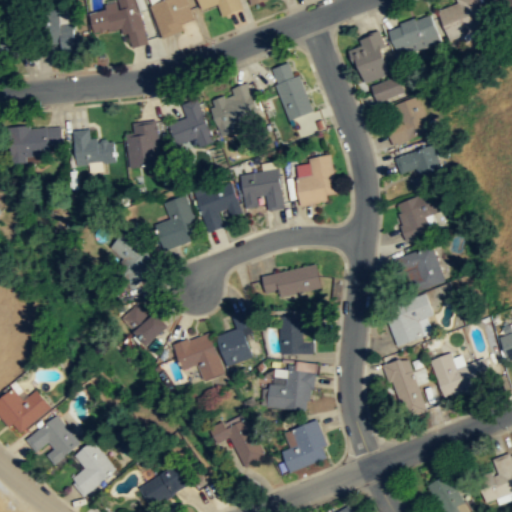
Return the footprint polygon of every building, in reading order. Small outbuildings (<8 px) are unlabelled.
[(148,43),(137,0),(117,0),(105,3),(106,9),(89,13),(94,34),(124,27),(129,48),(148,43)] [(137,0),(141,12),(148,10),(145,0),(137,0)] [(186,30),(184,23),(194,19),(187,0),(148,0),(161,38),(186,30)] [(197,0),(200,10),(218,5),(221,15),(238,10),(235,0),(197,0)] [(447,38),(485,26),(477,0),(450,0),(437,4),(447,38)] [(511,0),(487,0),(494,20),(511,14),(511,0)] [(43,10),(43,45),(74,45),(74,10),(43,10)] [(439,41),(430,13),(387,26),(396,55),(439,41)] [(0,36),(0,59),(33,52),(28,30),(0,36)] [(64,31),(65,51),(79,50),(78,31),(64,31)] [(392,73),(377,32),(357,39),(360,45),(350,49),(362,84),(392,73)] [(300,74),(294,76),(290,63),(272,68),(288,119),(312,112),(300,74)] [(403,90),(395,75),(371,88),(379,103),(403,90)] [(233,123),(258,114),(248,83),(229,89),(231,93),(209,101),(220,135),(236,130),(233,123)] [(417,97),(394,104),(399,120),(385,125),(392,145),(429,132),(417,97)] [(181,104),(185,118),(169,123),(176,145),(197,138),(199,146),(212,142),(199,98),(181,104)] [(133,133),(125,134),(129,167),(161,163),(156,120),(132,123),(133,133)] [(47,145),(62,143),(60,123),(9,128),(13,161),(49,157),(47,145)] [(90,139),(90,129),(73,130),(74,165),(115,163),(114,138),(90,139)] [(434,145),(395,156),(401,176),(409,173),(414,189),(444,180),(434,145)] [(331,154),(292,161),(299,205),(329,200),(328,193),(337,192),(331,154)] [(277,167),(239,174),(245,207),(263,204),(265,210),(285,207),(277,167)] [(207,231),(225,225),(222,216),(241,210),(230,178),(194,189),(207,231)] [(395,202),(405,240),(432,232),(427,216),(442,212),(436,191),(395,202)] [(163,249),(199,238),(185,195),(164,202),(169,218),(155,222),(163,249)] [(126,263),(117,272),(131,286),(156,262),(124,230),(109,246),(126,263)] [(416,271),(421,288),(444,281),(433,245),(398,256),(404,275),(416,271)] [(321,287),(317,264),(262,273),(265,292),(278,290),(279,295),(321,287)] [(435,333),(425,297),(385,308),(394,344),(435,333)] [(120,319),(145,346),(166,326),(142,299),(120,319)] [(226,364),(252,356),(245,334),(252,331),(246,310),(231,314),(236,328),(216,334),(226,364)] [(312,315),(278,315),(278,353),(311,352),(311,329),(313,329),(312,315)] [(511,328),(498,334),(508,361),(511,359),(511,328)] [(173,343),(181,370),(197,365),(202,380),(224,373),(210,331),(173,343)] [(442,396),(492,380),(485,357),(457,366),(452,352),(430,359),(442,396)] [(409,356),(386,363),(403,418),(426,410),(409,356)] [(268,405),(309,410),(313,372),(272,366),(268,405)] [(0,398),(0,415),(15,436),(51,409),(36,390),(22,400),(13,388),(0,398)] [(244,467),(265,457),(245,413),(209,430),(216,444),(230,438),(244,467)] [(54,465),(80,442),(57,414),(26,440),(38,454),(42,451),(54,465)] [(288,471),(331,456),(318,419),(284,431),(289,447),(281,450),(288,471)] [(116,472),(94,440),(74,454),(84,469),(70,479),(82,496),(116,472)] [(511,463),(509,453),(491,458),(495,472),(477,477),(484,501),(498,497),(498,499),(511,495),(511,463)] [(138,486),(151,507),(190,484),(177,462),(138,486)] [(442,511),(469,511),(450,472),(428,483),(442,511)]
